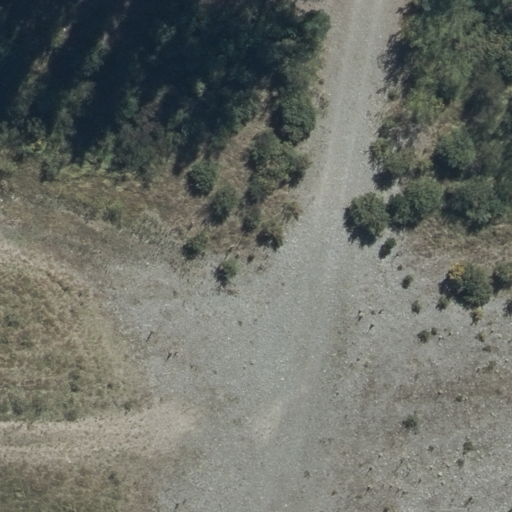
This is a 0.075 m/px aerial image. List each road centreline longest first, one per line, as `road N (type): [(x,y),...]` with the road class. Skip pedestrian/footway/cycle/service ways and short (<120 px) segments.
road 1 (track): [(260,511),(362,0)]
road 2 (track): [(0,408),(511,400)]
